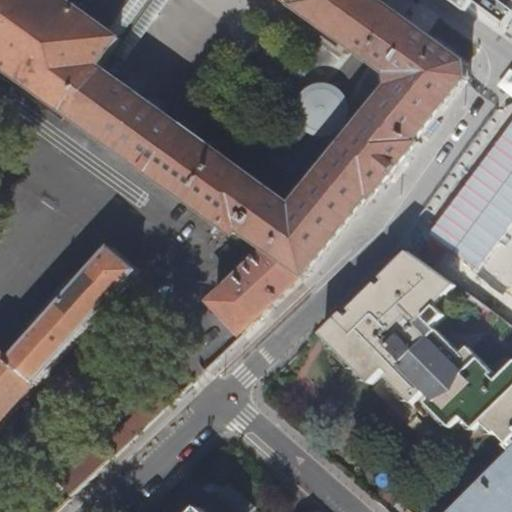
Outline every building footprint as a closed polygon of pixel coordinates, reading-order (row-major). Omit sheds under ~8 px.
[(0,0),(0,61),(241,236),(244,232),(270,250),(309,276),(375,197),(472,79),(470,63),(382,0),(0,0)] [(511,0),(475,0),(509,24),(511,20),(511,0)] [(511,252),(499,244),(511,222),(511,116),(424,259),(511,313),(511,252)] [(0,511),(0,430),(143,271),(115,247),(15,359),(4,349),(0,354),(0,511)] [(216,302),(248,335),(309,276),(270,250),(263,257),(259,254),(255,258),(258,262),(216,302)] [(511,511),(511,382),(509,386),(504,380),(506,378),(481,352),(474,359),(435,319),(466,290),(422,259),(348,330),(348,342),(342,349),(379,388),(394,373),(399,379),(395,382),(432,419),(439,412),(459,433),(470,423),(481,434),(489,427),(501,439),(503,437),(511,446),(511,463),(460,511),(511,511)] [(140,417),(150,428),(151,426),(152,427),(187,393),(177,382),(148,409),(140,417)] [(140,417),(108,447),(119,457),(150,428),(140,417)] [(59,476),(79,495),(119,457),(108,447),(99,438),(59,476)]
